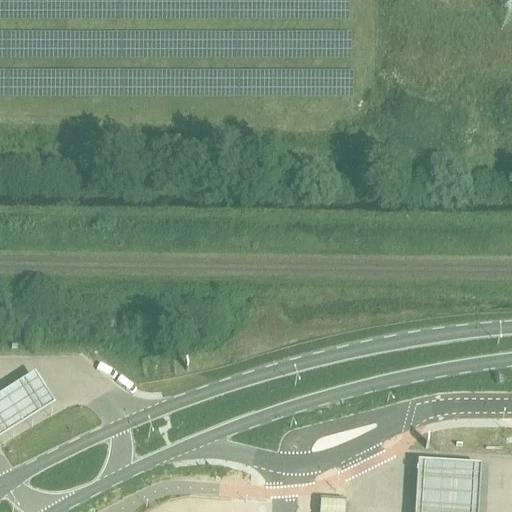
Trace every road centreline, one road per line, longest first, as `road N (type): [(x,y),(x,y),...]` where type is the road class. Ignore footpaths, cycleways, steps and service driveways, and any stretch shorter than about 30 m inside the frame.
road 1 (primary): [(511,329),(406,341),(224,385),(119,424),(0,487)]
road 2 (primary): [(204,442),(282,410),(511,359)]
road 3 (primary): [(58,511),(204,442)]
road 4 (unclassified): [(411,416),(300,437),(286,469)]
road 5 (unclassified): [(286,469),(323,461),(411,416)]
